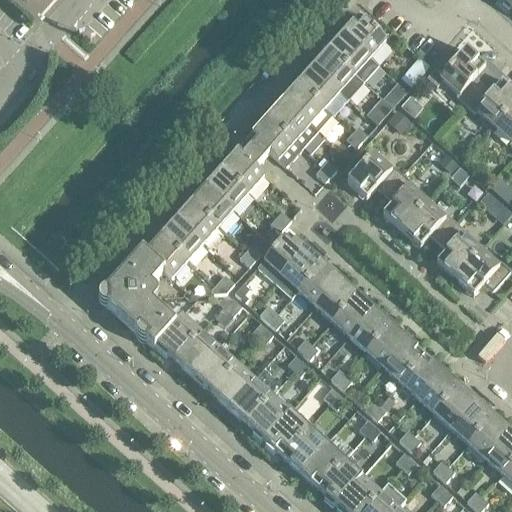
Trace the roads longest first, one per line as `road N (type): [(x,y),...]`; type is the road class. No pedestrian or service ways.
road 1 (residential): [(356,0),(63,325)]
road 2 (tertiary): [(280,511),(63,325)]
road 3 (tertiary): [(0,90),(83,0)]
